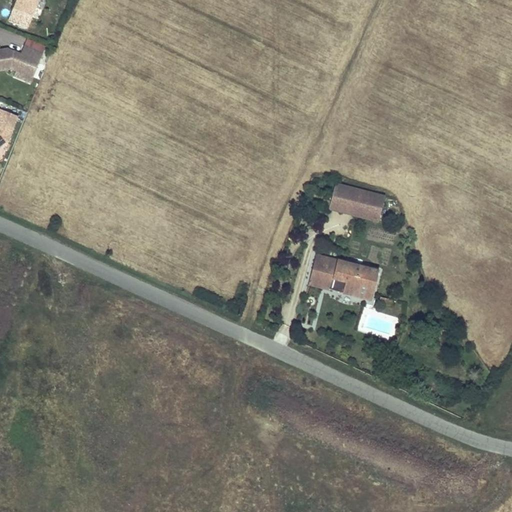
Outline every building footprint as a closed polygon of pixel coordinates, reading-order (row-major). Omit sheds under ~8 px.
[(27,28),(37,0),(17,0),(13,10),(9,20),(27,28)] [(35,72),(45,45),(27,38),(24,45),(20,55),(13,52),(12,55),(8,55),(7,50),(0,50),(0,69),(11,68),(16,70),(26,74),(28,69),(35,72)] [(30,83),(35,72),(28,69),(26,74),(16,70),(13,77),(30,83)] [(0,146),(7,141),(17,116),(0,109),(0,146)] [(378,221),(385,197),(334,184),(328,209),(378,221)] [(371,300),(378,271),(315,255),(308,284),(371,300)]
